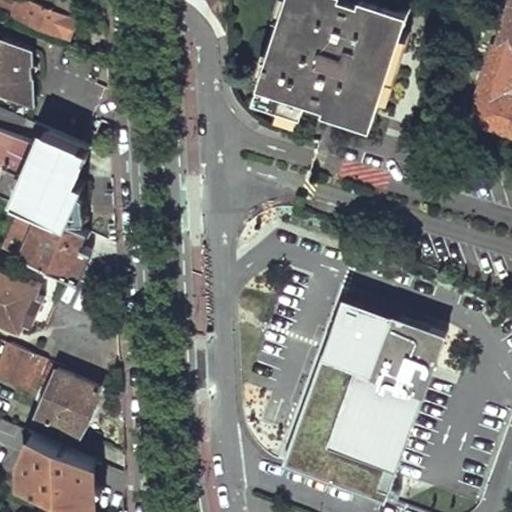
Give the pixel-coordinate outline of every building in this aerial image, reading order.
[(6,0),(16,4),(13,12),(68,37),(76,18),(34,0),(33,0),(6,0)] [(73,0),(34,0),(76,18),(83,4),(73,0)] [(288,0),(257,91),(303,107),(308,90),(328,97),(326,103),(371,118),(410,3),(400,0),(288,0)] [(501,24),(495,43),(511,49),(511,0),(508,0),(504,13),(500,12),(499,11),(495,22),(501,24)] [(8,35),(0,31),(0,40),(5,42),(8,35)] [(8,35),(5,42),(12,45),(15,38),(8,35)] [(0,88),(36,104),(36,47),(15,38),(12,45),(5,42),(0,40),(0,88)] [(484,86),(471,119),(511,134),(511,96),(505,95),(511,71),(511,49),(495,43),(480,86),(484,86)] [(0,169),(2,170),(0,173),(0,191),(21,201),(38,208),(66,220),(77,195),(68,191),(70,185),(82,190),(86,180),(75,175),(84,153),(88,143),(82,140),(49,126),(45,136),(42,144),(0,128),(0,169)] [(21,201),(1,248),(17,255),(38,208),(21,201)] [(38,208),(17,255),(70,278),(85,245),(81,243),(88,230),(66,220),(38,208)] [(41,284),(0,266),(0,319),(22,329),(41,284)] [(330,363),(292,462),(374,492),(419,388),(427,392),(446,346),(371,314),(360,338),(367,340),(352,372),(347,370),(330,363)] [(360,338),(347,370),(352,372),(367,340),(360,338)] [(11,341),(0,368),(0,376),(22,386),(31,361),(43,366),(47,357),(11,341)] [(60,367),(40,413),(86,433),(106,386),(60,367)] [(430,387),(456,397),(460,386),(434,376),(430,387)] [(97,511),(95,458),(32,431),(21,457),(25,462),(36,474),(32,484),(65,498),(97,511)] [(36,474),(25,462),(22,480),(32,484),(36,474)] [(97,511),(65,498),(59,511),(97,511)]
